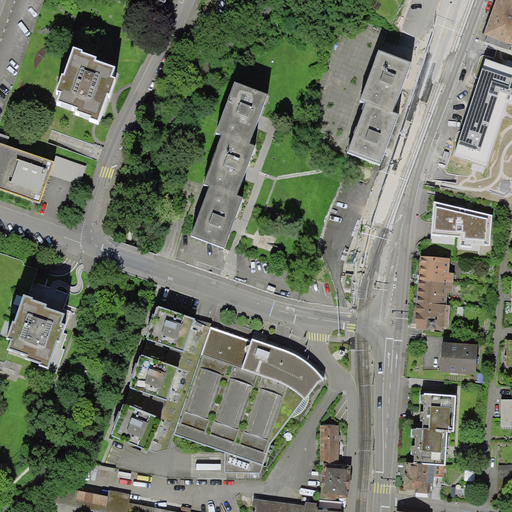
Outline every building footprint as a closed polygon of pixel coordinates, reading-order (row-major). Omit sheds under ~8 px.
[(511,0),(499,0),(485,39),(511,48),(511,0)] [(82,46),(73,43),(64,71),(62,70),(56,86),(60,88),(56,97),(77,104),(76,107),(91,112),(90,114),(98,117),(107,89),(110,90),(115,74),(111,72),(114,63),(95,56),(95,54),(82,49),(82,46)] [(366,109),(348,157),(383,169),(400,118),(396,116),(413,68),(380,56),(362,106),(366,109)] [(192,239),(225,254),(246,203),(240,200),(256,153),(251,151),(270,99),(235,86),(217,135),(224,139),(205,188),(211,191),(192,239)] [(54,164),(0,146),(0,192),(40,207),(52,177),(81,188),(87,167),(56,158),(54,164)] [(433,201),(431,236),(459,238),(459,247),(490,250),(492,216),(433,201)] [(420,255),(418,279),(448,281),(449,257),(420,255)] [(344,288),(351,289),(353,275),(347,274),(344,288)] [(418,279),(416,303),(446,305),(448,281),(418,279)] [(76,307),(20,282),(0,337),(0,349),(54,370),(76,307)] [(416,303),(414,327),(444,329),(446,305),(416,303)] [(203,322),(156,304),(112,434),(163,451),(208,324),(203,322)] [(174,435),(277,468),(280,448),(334,387),(312,365),(290,355),(209,326),(174,435)] [(443,345),(441,371),(476,374),(478,348),(443,345)] [(454,432),(458,397),(425,392),(424,425),(417,424),(415,462),(407,461),(401,491),(428,494),(432,466),(446,465),(447,434),(454,432)] [(511,399),(502,399),(501,427),(510,427),(510,422),(511,422),(511,399)] [(343,511),(345,500),(349,493),(351,464),(341,460),(339,424),(320,425),(323,464),(318,503),(254,495),(251,511),(343,511)] [(511,464),(498,465),(497,500),(511,500),(511,464)] [(56,485),(51,511),(126,511),(129,502),(130,494),(109,489),(108,495),(56,485)] [(183,511),(129,502),(126,511),(183,511)]
